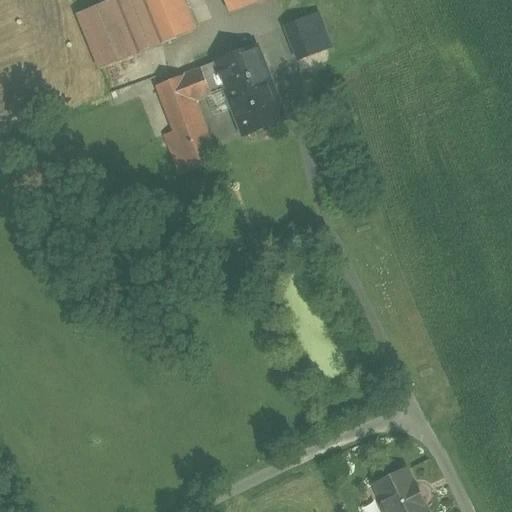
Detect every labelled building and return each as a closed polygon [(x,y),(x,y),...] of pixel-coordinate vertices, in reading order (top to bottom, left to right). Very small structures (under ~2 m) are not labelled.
[(140,53),(163,44),(145,0),(111,0),(75,14),(98,73),(141,56),(140,53)] [(182,0),(145,0),(163,44),(194,31),(182,0)] [(224,0),(229,12),(259,0),(224,0)] [(335,46),(321,11),(283,26),(298,61),(335,46)] [(256,47),(158,86),(175,131),(165,135),(181,175),(217,161),(193,101),(226,89),(224,83),(264,68),(256,47)] [(264,68),(224,83),(226,89),(244,136),(285,120),(264,68)] [(431,511),(409,467),(372,485),(382,504),(381,507),(383,511),(431,511)]
